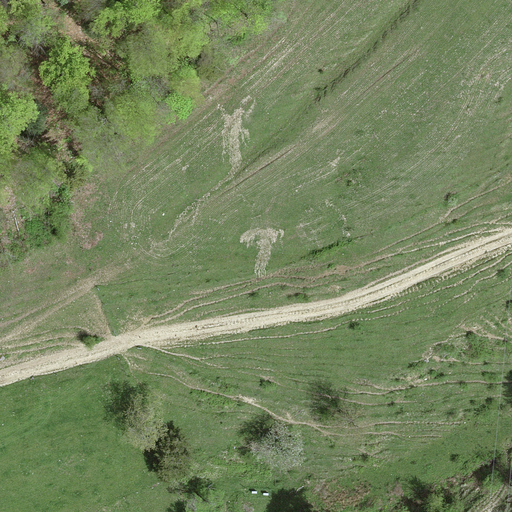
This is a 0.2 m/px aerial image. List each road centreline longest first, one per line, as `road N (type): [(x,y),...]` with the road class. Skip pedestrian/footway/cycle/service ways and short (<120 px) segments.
road 1 (track): [(0,379),(127,340),(348,304),(511,237)]
road 2 (track): [(127,340),(209,389),(336,426),(511,423)]
